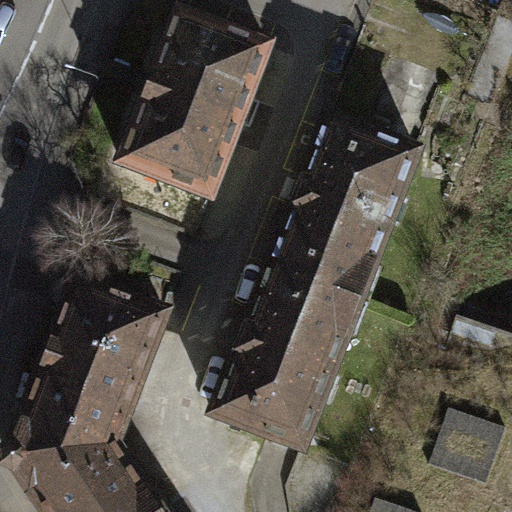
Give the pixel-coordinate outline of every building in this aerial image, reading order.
[(142,83),(112,160),(202,195),(260,45),(170,11),(142,83)] [(263,264),(352,298),(408,150),(319,116),(291,190),(263,264)] [(243,315),(206,412),(295,446),(352,298),(263,264),(243,315)] [(33,376),(121,409),(159,309),(135,301),(70,276),(33,376)] [(121,409),(33,376),(1,455),(39,511),(151,511),(152,511),(108,443),(121,409)] [(491,483),(511,430),(456,409),(436,462),(491,483)]
